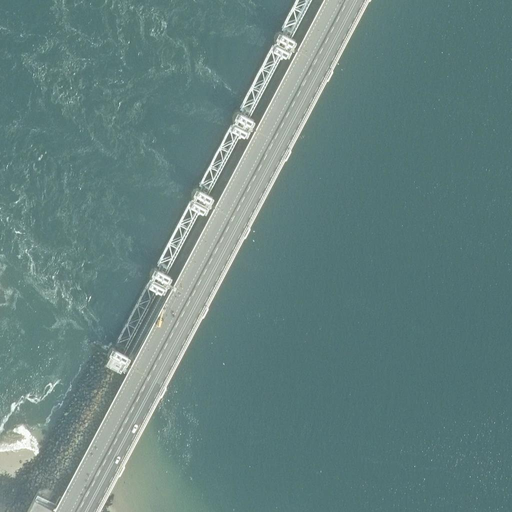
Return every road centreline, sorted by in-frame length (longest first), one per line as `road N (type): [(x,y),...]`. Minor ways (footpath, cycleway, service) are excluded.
road 1 (unclassified): [(61,511),(330,0)]
road 2 (primary): [(82,511),(351,0)]
